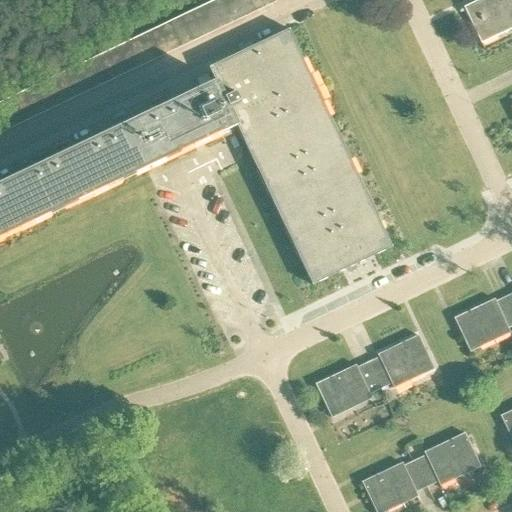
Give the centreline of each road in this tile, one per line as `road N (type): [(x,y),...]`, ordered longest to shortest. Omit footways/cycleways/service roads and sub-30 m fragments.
road 1 (residential): [(0,149),(311,0)]
road 2 (residential): [(0,464),(118,408),(264,356)]
road 3 (residential): [(264,356),(511,236)]
road 4 (residential): [(338,511),(264,356)]
road 5 (residential): [(511,219),(456,103)]
